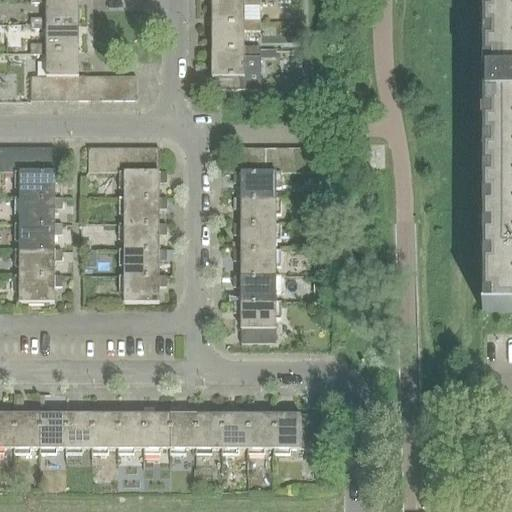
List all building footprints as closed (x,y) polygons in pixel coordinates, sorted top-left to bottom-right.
[(46,6),(46,21),(46,27),(78,27),(77,1),(46,1),(45,0),(30,0),(30,5),(46,6)] [(511,0),(483,0),(484,187),(483,187),(483,312),(482,312),(482,314),(511,314),(511,0)] [(244,1),(212,1),(212,27),(244,27),(244,34),(260,34),(260,23),(244,23),(244,8),(244,1)] [(46,46),(46,53),(78,53),(78,27),(46,27),(46,21),(31,20),(30,31),(46,31),(46,46)] [(244,27),(212,27),(212,53),(244,53),(244,60),(244,59),(260,59),(260,49),(244,49),(244,34),(244,27)] [(46,57),(46,79),(46,80),(54,80),(66,80),(78,80),(78,79),(78,53),(46,53),(46,46),(30,46),(30,57),(46,57)] [(260,60),(244,60),(244,53),(212,53),(212,80),(216,80),(216,93),(260,94),(260,75),(260,60)] [(43,100),(43,79),(31,79),(31,103),(43,104),(43,100)] [(43,79),(43,100),(43,104),(54,104),(54,100),(54,80),(46,80),(46,79),(43,79)] [(78,79),(78,80),(78,104),(89,104),(89,79),(78,79)] [(101,104),(101,100),(101,79),(89,79),(89,104),(101,104)] [(101,79),(101,100),(101,104),(112,104),(112,100),(112,79),(101,79)] [(112,79),(112,100),(112,104),(124,104),(124,100),(124,79),(112,79)] [(124,79),(124,100),(124,104),(136,104),(136,79),(124,79)] [(54,80),(54,100),(54,104),(66,104),(66,80),(54,80)] [(66,80),(66,104),(78,104),(78,80),(66,80)] [(7,150),(7,176),(14,176),(14,175),(19,175),(19,150),(7,150)] [(19,150),(19,175),(31,175),(31,150),(19,150)] [(31,150),(31,175),(43,175),(43,150),(31,150)] [(43,150),(43,175),(54,175),(55,150),(43,150)] [(88,150),(88,174),(99,174),(99,150),(88,150)] [(99,150),(99,174),(111,174),(111,150),(99,150)] [(111,150),(111,174),(119,174),(123,174),(123,150),(111,150)] [(123,174),(135,174),(135,150),(123,150),(123,174)] [(135,174),(147,174),(147,150),(135,150),(135,174)] [(147,174),(159,174),(159,150),(147,150),(147,174)] [(241,175),(251,175),(251,151),(241,151),(241,175)] [(251,175),(263,175),(263,151),(251,151),(251,175)] [(263,151),(263,175),(275,175),(275,151),(263,151)] [(275,151),(275,175),(280,175),(287,175),(287,151),(275,151)] [(287,151),(287,175),(299,175),(299,151),(287,151)] [(299,151),(299,175),(311,175),(311,151),(299,151)] [(311,151),(311,175),(317,175),(323,175),(323,151),(311,151)] [(166,186),(166,180),(166,174),(159,174),(147,174),(135,174),(123,174),(119,174),(119,191),(123,191),(123,201),(159,200),(159,186),(166,186)] [(31,175),(19,175),(14,175),(14,176),(14,191),(20,191),(20,201),(54,201),(54,186),(62,186),(62,175),(54,175),(43,175),(31,175)] [(241,186),(241,201),(275,201),(275,191),(280,191),(280,175),(275,175),(263,175),(251,175),(241,175),(233,175),(233,185),(241,186)] [(317,175),(317,185),(327,185),(327,175),(323,175),(317,175)] [(159,200),(123,201),(119,201),(119,216),(123,216),(123,226),(158,226),(158,212),(166,212),(166,201),(159,200)] [(62,201),(54,201),(20,201),(14,201),(14,217),(20,217),(20,227),(54,227),(54,212),(62,212),(62,201)] [(275,201),(241,201),(233,201),(233,212),(240,212),(240,227),(275,227),(275,218),(280,218),(280,201),(275,201)] [(158,226),(123,226),(119,226),(119,243),(123,243),(123,252),(158,252),(159,238),(166,238),(166,226),(158,226)] [(54,227),(20,227),(14,227),(14,243),(19,243),(20,253),(54,253),(54,238),(62,238),(62,227),(54,227)] [(275,227),(240,227),(233,227),(233,237),(240,237),(240,253),(275,253),(275,243),(280,244),(280,227),(275,227)] [(158,252),(123,252),(119,252),(119,268),(123,268),(123,278),(158,279),(158,264),(166,264),(166,252),(158,252)] [(54,253),(20,253),(14,253),(14,269),(19,269),(20,279),(54,279),(54,263),(62,263),(62,253),(54,253)] [(275,253),(240,253),(233,253),(233,263),(240,263),(240,279),(275,279),(275,269),(280,269),(280,253),(275,253)] [(331,257),(318,257),(318,271),(331,271),(331,257)] [(158,279),(123,278),(118,278),(118,295),(123,295),(123,305),(158,305),(158,290),(166,290),(166,279),(158,279)] [(54,279),(20,279),(14,279),(14,296),(19,296),(19,305),(54,305),(54,289),(61,289),(61,279),(54,279)] [(275,279),(240,279),(233,279),(233,290),(240,290),(240,305),(275,305),(275,295),(280,295),(280,279),(275,279)] [(331,282),(318,282),(318,296),(318,305),(331,305),(331,282)] [(275,305),(240,305),(233,305),(233,316),(240,316),(240,347),(275,347),(275,322),(280,322),(280,305),(275,305)] [(12,417),(12,451),(12,457),(29,457),(29,451),(38,451),(38,417),(23,417),(23,409),(12,409),(12,417)] [(64,451),(64,417),(49,417),(49,410),(38,410),(38,417),(38,451),(38,457),(55,457),(55,451),(64,451)] [(81,451),(90,451),(91,417),(75,417),(75,410),(64,410),(64,417),(64,451),(64,457),(81,457),(81,451)] [(107,451),(117,451),(117,417),(102,417),(102,410),(91,410),(91,417),(90,451),(90,457),(107,457),(107,451)] [(134,452),(142,452),(143,417),(128,417),(128,410),(117,410),(117,417),(117,451),(117,457),(134,457),(134,452)] [(168,452),(168,417),(154,417),(154,410),(143,410),(143,417),(142,452),(142,457),(159,457),(159,452),(168,452)] [(185,452),(194,452),(194,417),(180,417),(180,410),(168,410),(168,417),(168,452),(168,457),(185,457),(185,452)] [(220,452),(220,417),(205,417),(205,410),(194,410),(194,417),(194,452),(194,457),(211,457),(211,452),(220,452)] [(246,452),(246,417),(231,417),(231,410),(220,410),(220,417),(220,452),(220,457),(237,457),(237,452),(246,452)] [(246,417),(246,452),(246,457),(264,457),(264,452),(272,452),(272,417),(258,417),(258,410),(246,410),(246,417)] [(300,451),(320,451),(320,419),(300,419),(300,417),(283,417),(283,410),(272,410),(272,417),(272,452),(272,457),(289,457),(289,452),(300,452),(300,451)] [(3,451),(12,451),(12,417),(0,416),(0,456),(3,457),(3,451)]
